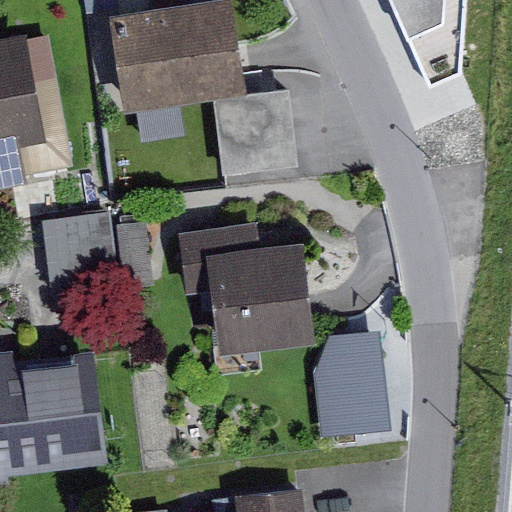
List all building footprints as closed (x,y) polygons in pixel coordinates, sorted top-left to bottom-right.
[(256,0),(163,0),(127,3),(136,102),(265,91),(256,0)] [(381,0),(396,39),(419,87),(457,70),(461,0),(381,0)] [(57,29),(0,35),(0,157),(70,151),(57,29)] [(53,192),(59,256),(125,251),(120,187),(53,192)] [(330,229),(228,240),(239,349),(341,338),(330,229)] [(104,348),(0,354),(0,467),(111,461),(104,348)] [(317,511),(316,480),(257,483),(258,511),(317,511)]
